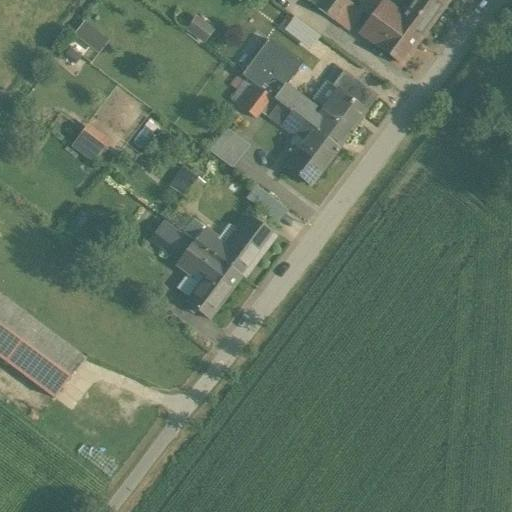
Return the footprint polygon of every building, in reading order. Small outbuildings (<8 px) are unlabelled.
[(348,2),(345,0),(324,0),(317,9),(334,21),(348,2)] [(438,0),(409,0),(410,1),(400,15),(394,24),(418,42),(418,41),(445,5),(438,0)] [(348,2),(334,21),(346,31),(361,12),(348,2)] [(400,15),(384,3),(383,4),(378,4),(372,12),(373,17),(360,34),(402,65),(419,42),(418,41),(418,42),(394,24),(400,15)] [(366,112),(338,92),(324,111),(327,113),(321,122),(310,114),(314,110),(284,88),(292,78),(291,78),(308,53),(279,31),(290,16),(279,8),(249,49),(259,57),(243,79),(245,80),(270,99),(277,105),(337,149),(366,112)] [(206,43),(218,27),(199,14),(187,29),(206,43)] [(377,97),(343,72),(332,87),(338,92),(366,112),(377,97)] [(468,79),(455,94),(470,108),(483,93),(468,79)] [(270,99),(245,80),(230,101),(254,120),(270,99)] [(337,149),(277,105),(267,118),(293,138),(296,135),(305,142),(286,168),(310,186),(337,149)] [(97,164),(115,139),(91,122),(73,146),(97,164)] [(229,126),(211,149),(235,167),(253,144),(229,126)] [(171,183),(193,201),(207,182),(185,165),(171,183)] [(247,200),(281,223),(291,208),(257,185),(247,200)] [(195,243),(242,278),(272,239),(248,221),(226,250),(215,241),(217,238),(195,222),(185,235),(195,243)] [(210,321),(242,278),(195,243),(177,267),(189,275),(197,274),(198,272),(205,277),(186,303),(210,321)] [(0,354),(49,392),(81,350),(0,288),(0,354)]
